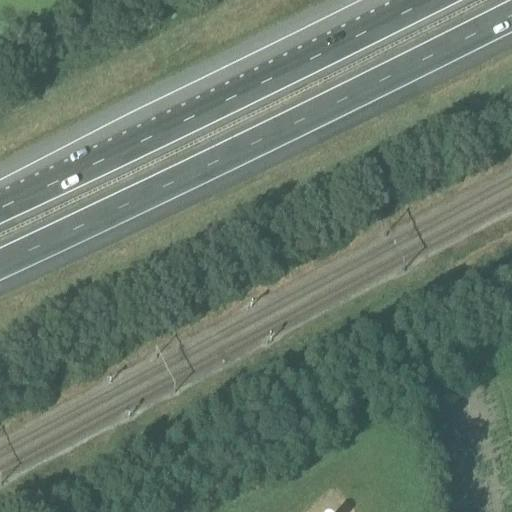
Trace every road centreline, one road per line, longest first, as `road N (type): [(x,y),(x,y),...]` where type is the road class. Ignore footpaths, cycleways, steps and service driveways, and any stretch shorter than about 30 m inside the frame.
road 1 (motorway): [(0,262),(511,16)]
road 2 (motorway): [(424,0),(0,207)]
